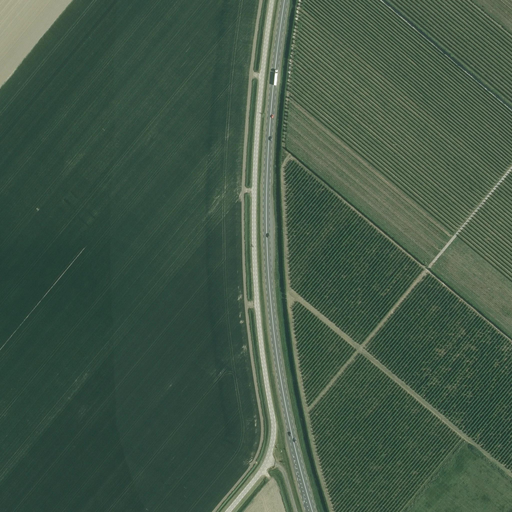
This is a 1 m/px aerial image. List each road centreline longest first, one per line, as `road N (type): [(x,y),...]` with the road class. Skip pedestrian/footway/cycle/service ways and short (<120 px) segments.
road 1 (unclassified): [(227,511),(267,463),(273,423),(253,251),(271,0)]
road 2 (primary): [(312,511),(279,375),(267,269),(267,158),(284,0)]
road 3 (track): [(511,167),(425,270)]
